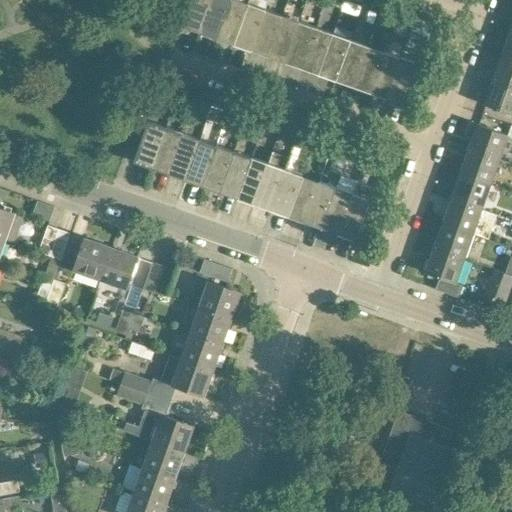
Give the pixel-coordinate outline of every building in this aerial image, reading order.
[(191,0),(182,26),(200,33),(211,0),(191,0)] [(211,0),(200,33),(217,39),(230,0),(211,0)] [(239,0),(230,0),(217,39),(234,45),(248,3),(239,0)] [(248,3),(234,45),(251,51),(268,0),(249,0),(248,3)] [(268,0),(251,51),(268,57),(282,15),(265,9),(268,0)] [(282,15),(268,57),(285,63),(299,21),(282,15)] [(299,21),(285,63),(302,69),(316,27),(299,21)] [(414,23),(411,31),(428,37),(431,29),(414,23)] [(316,27),(302,69),(318,75),(333,33),(316,27)] [(511,58),(511,31),(502,55),(511,58)] [(333,33),(318,75),(335,81),(350,39),(333,33)] [(350,39),(335,81),(352,87),(367,45),(350,39)] [(367,45),(352,87),(369,93),(384,51),(367,45)] [(369,93),(386,99),(401,57),(384,51),(369,93)] [(511,58),(502,55),(493,80),(511,86),(511,58)] [(401,57),(386,99),(404,105),(419,63),(418,63),(401,57)] [(511,86),(493,80),(484,105),(511,114),(511,86)] [(152,168),(167,127),(149,120),(137,116),(127,147),(138,151),(134,162),(152,168)] [(478,124),(469,149),(499,160),(508,135),(478,124)] [(152,168),(169,174),(184,133),(167,127),(152,168)] [(169,174),(186,180),(200,139),(184,133),(169,174)] [(296,136),(293,144),(310,150),(313,142),(296,136)] [(186,180),(203,186),(217,145),(200,139),(186,180)] [(203,186),(220,192),(234,151),(217,145),(203,186)] [(330,148),(327,156),(334,159),(345,163),(348,154),(330,148)] [(460,174),(490,185),(499,160),(469,149),(460,174)] [(220,192),(237,198),(251,157),(234,151),(220,192)] [(254,204),(271,210),(285,169),(289,157),(272,151),(268,163),(254,204)] [(237,198),(254,204),(268,163),(251,157),(237,198)] [(360,170),(379,176),(383,165),(364,158),(360,170)] [(271,210),(288,216),(302,175),(285,169),(271,210)] [(460,174),(451,199),(482,209),(490,185),(460,174)] [(288,216),(304,222),(319,181),(302,175),(288,216)] [(304,222),(322,228),(336,187),(319,181),(304,222)] [(356,241),(375,189),(357,182),(353,193),(338,235),(356,241)] [(336,187),(322,228),(321,229),(338,235),(353,193),(336,187)] [(451,199),(443,223),(473,234),(482,209),(451,199)] [(15,240),(23,216),(0,207),(0,237),(4,239),(5,237),(15,240)] [(443,223),(434,248),(464,259),(473,234),(443,223)] [(59,228),(48,225),(39,252),(50,256),(59,228)] [(52,257),(61,260),(70,232),(59,228),(50,256),(52,257)] [(74,270),(100,279),(111,247),(85,238),(74,270)] [(111,247),(100,279),(127,288),(138,257),(111,247)] [(425,273),(439,278),(435,289),(459,298),(463,286),(455,284),(464,259),(434,248),(425,273)] [(46,265),(41,280),(52,284),(55,279),(61,260),(52,257),(49,265),(46,265)] [(153,293),(163,266),(152,262),(143,289),(153,293)] [(174,269),(163,266),(153,293),(165,297),(175,270),(174,269)] [(511,282),(511,275),(505,273),(494,269),(485,294),(506,301),(511,282)] [(56,311),(66,282),(55,279),(52,284),(46,301),(44,307),(56,311)] [(46,301),(52,284),(41,280),(35,297),(46,301)] [(240,293),(208,281),(199,307),(231,318),(240,293)] [(175,286),(170,299),(183,303),(187,291),(175,286)] [(126,336),(128,329),(134,313),(135,308),(124,304),(114,332),(126,336)] [(231,318),(199,307),(190,333),(222,344),(231,318)] [(134,313),(128,329),(138,333),(144,316),(134,313)] [(97,331),(88,327),(84,341),(93,344),(97,331)] [(0,328),(0,340),(23,349),(27,338),(0,328)] [(190,333),(181,359),(213,370),(222,344),(190,333)] [(0,354),(18,361),(23,349),(0,340),(0,354)] [(160,380),(204,396),(213,370),(181,359),(169,354),(160,380)] [(77,356),(73,366),(89,371),(93,361),(77,356)] [(81,387),(87,371),(73,366),(68,382),(81,387)] [(120,382),(124,371),(112,367),(108,378),(120,382)] [(124,371),(120,382),(146,392),(150,381),(124,371)] [(146,392),(120,382),(116,394),(142,403),(146,392)] [(398,468),(386,501),(417,511),(433,511),(455,451),(447,448),(453,430),(398,410),(380,462),(398,468)] [(161,415),(152,440),(184,452),(193,426),(161,415)] [(76,434),(60,437),(62,444),(77,442),(76,434)] [(152,440),(144,465),(176,476),(184,452),(152,440)] [(79,453),(77,442),(62,444),(64,456),(79,453)] [(49,453),(34,456),(38,474),(53,471),(49,453)] [(91,462),(79,458),(76,468),(87,472),(91,462)] [(144,465),(135,490),(167,501),(176,476),(144,465)] [(0,495),(19,492),(17,480),(0,483),(0,495)] [(66,511),(61,485),(49,487),(53,511),(66,511)] [(163,511),(167,501),(135,490),(126,511),(163,511)] [(16,497),(0,500),(0,511),(4,511),(5,511),(19,508),(16,497)]
